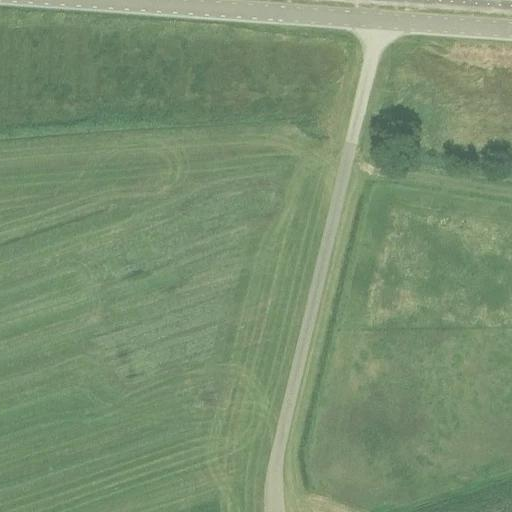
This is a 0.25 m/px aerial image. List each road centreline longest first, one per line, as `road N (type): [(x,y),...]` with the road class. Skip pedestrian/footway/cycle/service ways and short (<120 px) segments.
road 1 (unknown): [(382,21),(343,157),(266,511)]
road 2 (tertiary): [(511,32),(51,0)]
